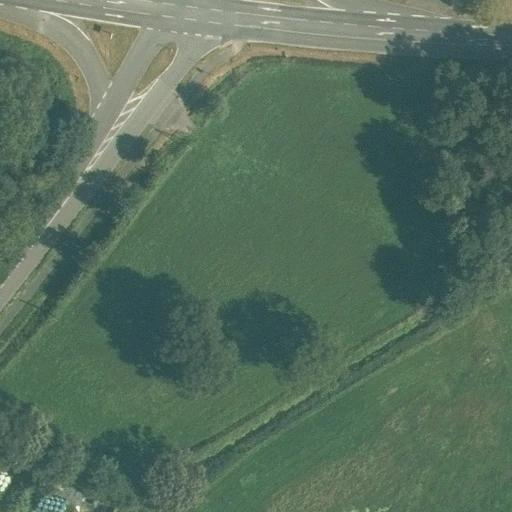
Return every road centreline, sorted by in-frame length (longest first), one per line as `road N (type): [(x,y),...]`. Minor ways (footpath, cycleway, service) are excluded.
road 1 (secondary): [(90,164),(216,16)]
road 2 (secondary): [(408,36),(216,16)]
road 3 (secondary): [(13,0),(69,29),(91,53),(105,124)]
road 4 (secondary): [(90,164),(0,287)]
road 5 (secondary): [(159,6),(105,124)]
